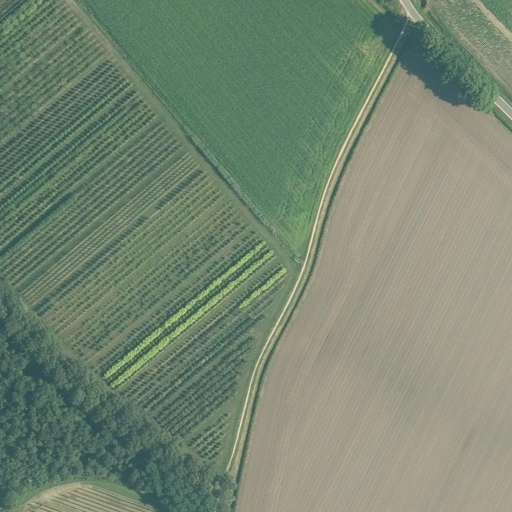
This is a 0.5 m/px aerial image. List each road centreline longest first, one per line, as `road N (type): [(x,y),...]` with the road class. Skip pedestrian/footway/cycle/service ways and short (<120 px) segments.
road 1 (track): [(0,295),(99,405),(216,494)]
road 2 (unclassified): [(511,113),(404,0)]
